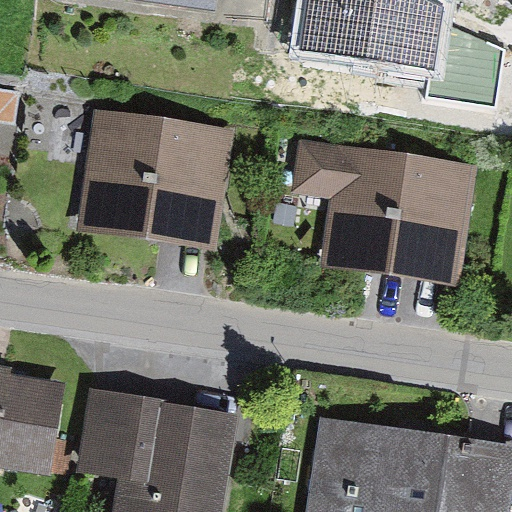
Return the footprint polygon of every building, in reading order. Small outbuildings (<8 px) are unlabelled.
[(214,0),(131,0),(213,13),(214,0)] [(438,0),(301,0),(294,58),(436,76),(444,23),(447,4),(438,0)] [(505,51),(444,23),(436,76),(432,100),(496,110),(505,51)] [(19,93),(0,90),(0,122),(15,124),(19,93)] [(233,134),(94,113),(76,231),(215,252),(233,134)] [(480,166),(299,140),(291,193),(335,199),(325,266),(462,286),(480,166)] [(296,208),(275,205),(272,225),(293,228),(296,208)] [(0,466),(47,474),(61,387),(10,378),(11,369),(0,367),(0,466)] [(224,511),(240,419),(91,393),(77,473),(121,481),(115,511),(224,511)] [(507,511),(511,486),(511,447),(321,419),(304,511),(507,511)]
